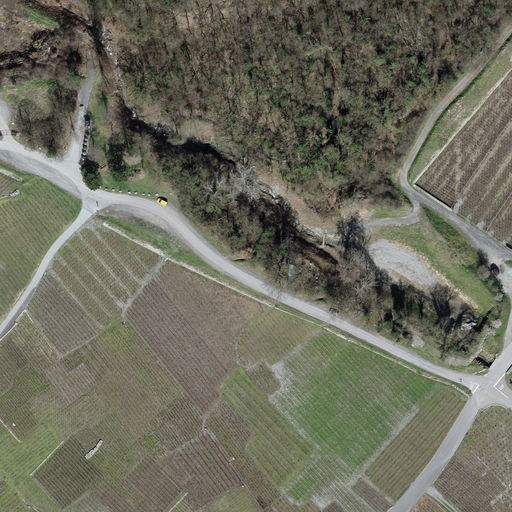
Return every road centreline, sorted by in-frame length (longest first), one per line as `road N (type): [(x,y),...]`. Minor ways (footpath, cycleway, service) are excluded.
road 1 (unclassified): [(485,387),(245,277),(161,210),(124,198),(97,200)]
road 2 (track): [(416,198),(403,183),(405,170),(430,121),(498,42)]
road 3 (unclassified): [(0,332),(56,245),(97,200)]
road 4 (unclassified): [(398,511),(485,387)]
